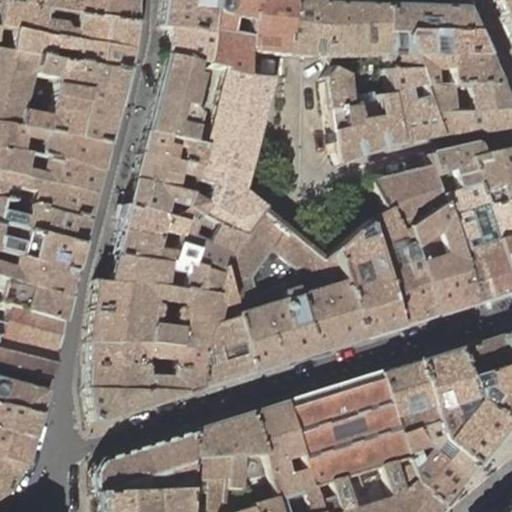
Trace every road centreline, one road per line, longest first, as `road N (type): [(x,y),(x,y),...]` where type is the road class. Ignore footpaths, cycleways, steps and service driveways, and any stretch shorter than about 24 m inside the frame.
road 1 (residential): [(511,311),(89,441),(61,465)]
road 2 (residential): [(145,0),(144,32),(67,348),(61,465)]
